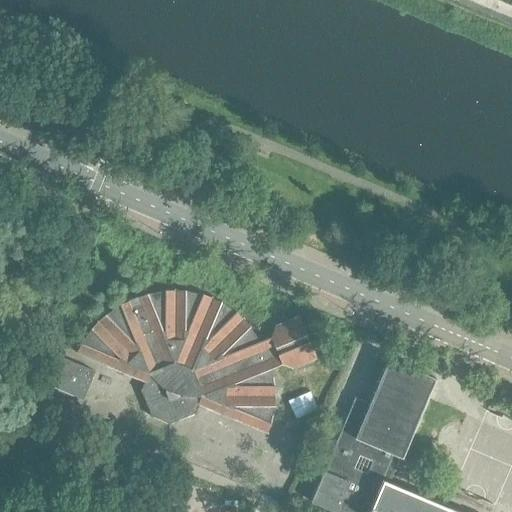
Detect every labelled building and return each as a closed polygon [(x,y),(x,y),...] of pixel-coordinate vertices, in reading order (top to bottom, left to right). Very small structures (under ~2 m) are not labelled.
[(218,302),(208,306),(203,295),(204,294),(201,293),(200,294),(184,290),(184,289),(182,289),(182,291),(173,299),(165,291),(165,289),(163,289),(163,290),(146,293),(146,292),(144,293),(144,295),(141,306),(133,309),(122,305),(121,303),(119,304),(119,305),(105,314),(105,313),(103,315),(104,316),(104,328),(93,327),(92,326),(90,328),(90,329),(81,343),(80,342),(79,345),(81,345),(85,356),(144,381),(141,389),(140,388),(140,390),(140,391),(141,391),(151,415),(150,415),(151,416),(152,417),(152,416),(167,422),(167,423),(169,424),(170,423),(193,413),(194,414),(195,413),(196,412),(195,411),(198,404),(257,429),(268,425),(270,425),(271,423),(270,422),(273,406),(274,406),(274,404),(272,404),(264,395),(273,387),(274,387),(274,385),(273,385),(270,368),(271,368),(271,367),(281,363),(292,368),(293,369),(295,368),(294,368),(315,359),(315,360),(317,359),(316,357),(315,358),(309,342),(310,342),(309,340),(308,340),(306,335),(307,335),(306,332),(305,332),(299,317),(299,316),(299,314),(297,315),(297,316),(277,324),(277,323),(275,324),(275,325),(275,326),(271,337),(260,341),(260,340),(259,341),(249,326),(250,326),(248,324),(247,325),(236,325),(236,314),(237,313),(235,311),(235,312),(221,302),(221,301),(219,300),(218,302)] [(94,371),(57,355),(45,383),(83,399),(94,371)] [(462,511),(391,482),(435,377),(387,357),(368,403),(354,397),(310,501),(336,511),(462,511)] [(318,410),(309,391),(288,401),(296,420),(318,410)] [(161,499),(162,487),(146,484),(144,496),(161,499)]
